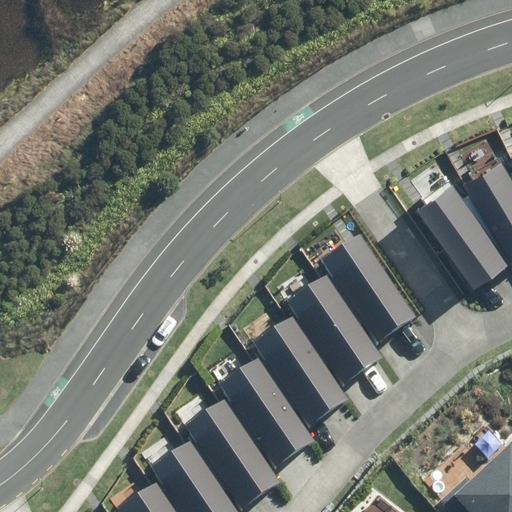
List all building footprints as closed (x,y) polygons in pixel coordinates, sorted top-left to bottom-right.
[(472,194),(503,251),(511,267),(511,179),(511,180),(502,163),(466,183),(472,194)] [(417,212),(474,289),(507,266),(499,254),(503,251),(472,194),(463,200),(452,186),(417,212)] [(365,324),(377,344),(416,318),(362,237),(323,262),(333,277),(329,279),(361,327),(365,324)] [(330,365),(343,384),(382,359),(361,327),(329,279),(328,277),(289,303),(299,317),(295,320),(326,367),(330,365)] [(296,406),(309,425),(348,399),(326,367),(295,320),(294,318),(255,343),(265,358),(260,362),(291,409),(296,406)] [(262,449),(275,468),(314,443),(291,409),(260,362),(221,387),(231,401),(228,403),(259,451),(262,449)] [(229,490),(242,509),(281,483),(259,451),(228,403),(227,402),(188,428),(198,442),(194,444),(226,492),(229,490)] [(239,511),(226,492),(194,444),(193,443),(154,468),(164,483),(160,485),(177,511),(239,511)] [(466,476),(441,500),(452,511),(511,511),(511,444),(471,482),(466,476)] [(177,511),(160,485),(159,484),(120,509),(121,511),(177,511)]
